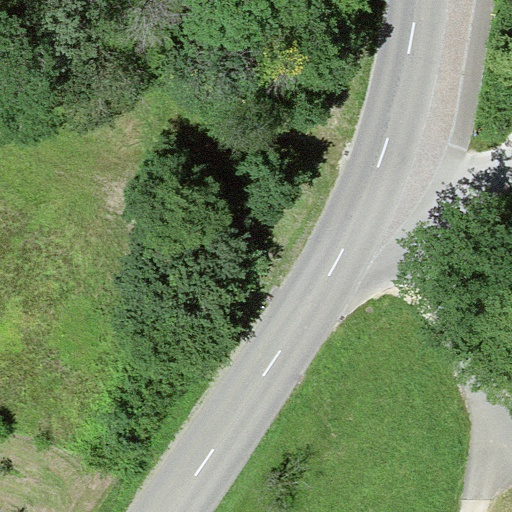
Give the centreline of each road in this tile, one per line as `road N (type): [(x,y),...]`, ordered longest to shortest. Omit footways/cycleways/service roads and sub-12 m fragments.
road 1 (tertiary): [(171,511),(328,279),(377,170),(405,75),(416,0)]
road 2 (track): [(377,170),(482,147),(511,131)]
road 3 (track): [(243,139),(310,146),(377,170)]
road 4 (track): [(481,511),(497,382)]
